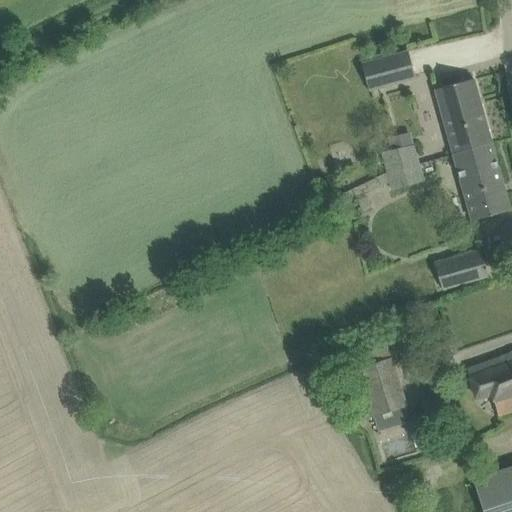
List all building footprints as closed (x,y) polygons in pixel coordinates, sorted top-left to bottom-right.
[(361,63),(368,90),(415,77),(408,51),(361,63)] [(436,90),(451,143),(472,221),(511,210),(475,79),(436,90)] [(423,180),(413,144),(410,132),(388,137),(391,149),(383,151),(393,188),(423,180)] [(435,262),(443,289),(489,276),(481,249),(435,262)] [(409,336),(416,356),(453,343),(446,324),(409,336)] [(410,422),(387,345),(360,353),(364,366),(339,374),(354,421),(373,416),(377,432),(410,422)] [(511,351),(467,367),(476,396),(491,391),(499,414),(511,409),(511,351)] [(423,398),(428,414),(452,407),(447,390),(423,398)] [(511,511),(511,465),(475,478),(485,511),(511,511)]
